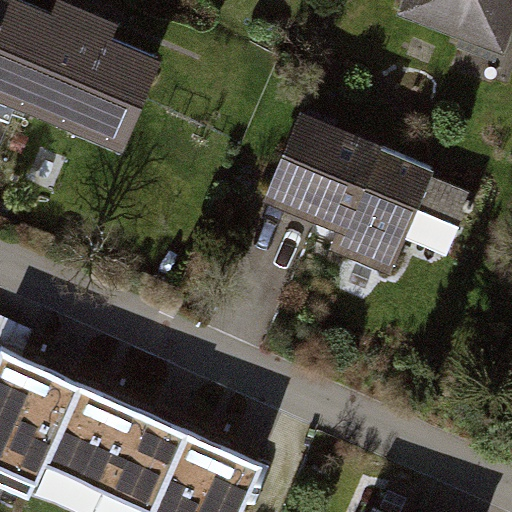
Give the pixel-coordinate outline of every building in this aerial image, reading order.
[(56,0),(53,8),(32,0),(0,0),(0,96),(122,148),(162,55),(114,34),(120,19),(74,0),(56,0)] [(511,34),(511,0),(402,0),(398,11),(506,51),(511,34)] [(384,137),(302,103),(264,195),(339,226),(331,246),(391,271),(435,167),(381,144),(384,137)] [(0,481),(28,494),(45,457),(81,376),(1,341),(0,342),(0,481)] [(115,511),(147,511),(187,423),(81,376),(45,457),(105,484),(96,503),(115,511)] [(241,511),(266,458),(187,423),(147,511),(241,511)]
